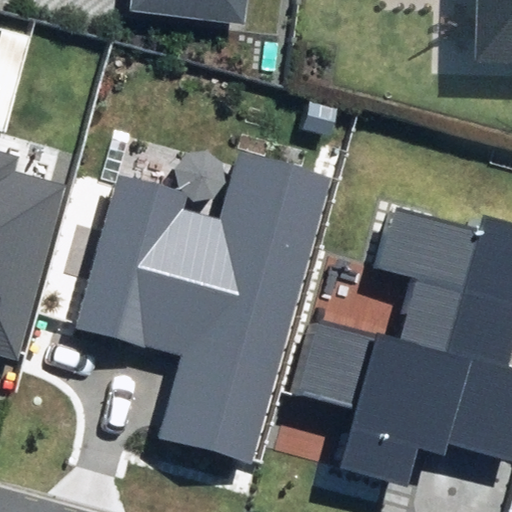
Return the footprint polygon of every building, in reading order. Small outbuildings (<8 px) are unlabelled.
[(128,0),(128,10),(247,25),(249,0),(128,0)] [(511,0),(479,0),(478,58),(511,59),(511,0)] [(0,355),(19,361),(67,184),(15,170),(19,156),(0,151),(0,355)] [(158,438),(251,463),(329,180),(239,155),(221,220),(185,210),(189,194),(118,174),(76,327),(181,356),(158,438)] [(511,224),(486,218),(482,231),(394,207),(380,262),(424,273),(405,346),(309,320),(289,395),(354,413),(339,470),(412,489),(422,452),(447,459),(450,447),(511,463),(511,368),(508,367),(511,351),(511,224)]
